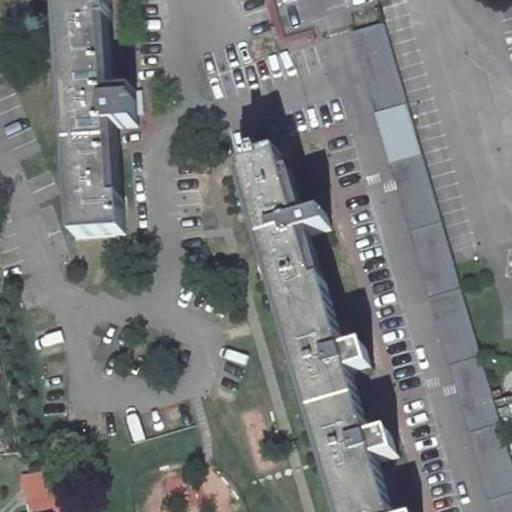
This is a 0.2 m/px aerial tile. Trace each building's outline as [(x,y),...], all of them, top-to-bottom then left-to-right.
[(110,0),(63,0),(78,236),(126,235),(124,200),(118,199),(114,129),(136,128),(136,117),(142,116),(141,93),(111,93),(107,22),(112,21),(110,0)] [(355,34),(378,116),(410,107),(386,25),(355,34)] [(394,511),(382,468),(397,463),(390,439),(375,444),(358,382),(372,378),(365,352),(351,356),(330,280),(321,282),(310,240),(331,234),(326,218),(306,223),(287,153),(262,160),(260,152),(250,155),(254,167),(247,169),(340,506),(342,511),(394,511)] [(393,166),(493,511),(511,511),(511,459),(424,156),(393,166)] [(65,511),(61,498),(27,505),(28,511),(65,511)]
